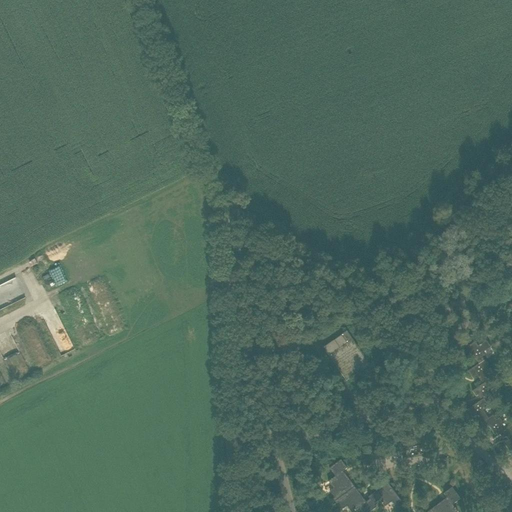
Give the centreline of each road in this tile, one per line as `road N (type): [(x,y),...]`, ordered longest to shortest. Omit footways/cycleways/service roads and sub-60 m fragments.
road 1 (track): [(511,156),(428,234),(356,258),(330,259),(298,246),(219,201)]
road 2 (track): [(219,201),(232,511)]
road 3 (track): [(219,201),(142,0)]
